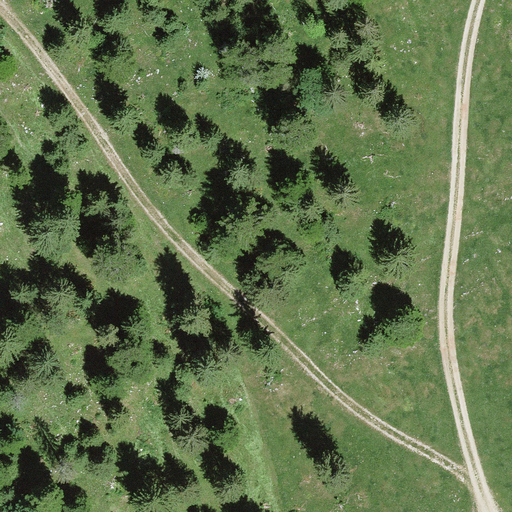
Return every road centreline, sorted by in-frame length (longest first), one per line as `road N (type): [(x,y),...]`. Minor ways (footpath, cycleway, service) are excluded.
road 1 (track): [(0,9),(192,254),(376,422),(477,480)]
road 2 (track): [(479,0),(464,81),(447,311),(455,383),(488,511)]
